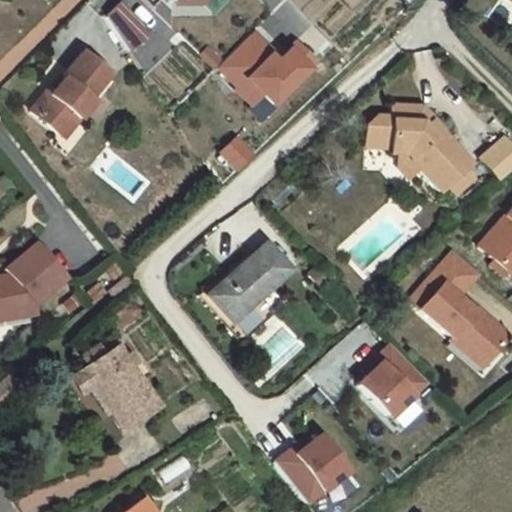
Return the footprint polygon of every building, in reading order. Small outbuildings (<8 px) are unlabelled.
[(114,0),(112,0),(94,17),(125,50),(144,33),(114,0)] [(511,0),(494,0),(482,15),(511,38),(511,0)] [(100,103),(71,81),(51,108),(57,112),(43,128),(38,124),(22,143),(53,165),(63,153),(68,158),(90,130),(83,125),(100,103)] [(460,187),(422,147),(412,152),(406,146),(407,134),(389,129),(385,141),(375,139),(372,144),(364,151),(356,173),(373,179),(377,185),(393,183),(429,217),(460,187)] [(488,162),(465,184),(484,203),(507,181),(488,162)] [(511,220),(470,268),(505,296),(511,288),(511,220)] [(242,286),(196,329),(221,354),(250,328),(278,301),(253,275),(242,286)] [(398,326),(442,364),(447,358),(477,384),(497,360),(466,334),(463,338),(445,322),(467,297),(441,275),(398,326)] [(52,310),(22,276),(0,295),(0,345),(2,352),(24,346),(22,337),(52,310)] [(221,354),(217,358),(232,374),(264,343),(250,328),(221,354)] [(442,364),(440,366),(471,392),(477,384),(447,358),(442,364)] [(356,403),(347,413),(379,445),(415,409),(379,372),(364,387),(368,391),(356,403)] [(120,381),(91,403),(76,415),(88,430),(94,424),(98,422),(116,445),(130,464),(164,437),(120,381)] [(368,391),(364,387),(352,399),(356,403),(368,391)] [(12,410),(0,420),(0,447),(26,425),(12,410)] [(98,422),(94,424),(113,448),(116,445),(98,422)] [(281,482),(266,496),(277,511),(323,511),(338,498),(307,465),(297,475),(285,486),(281,482)] [(293,470),(281,482),(285,486),(297,475),(293,470)]
